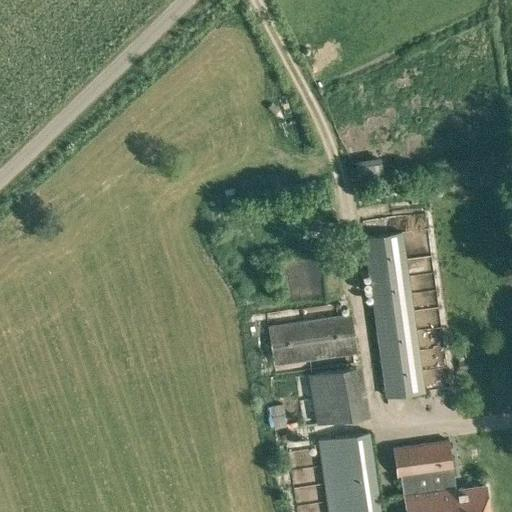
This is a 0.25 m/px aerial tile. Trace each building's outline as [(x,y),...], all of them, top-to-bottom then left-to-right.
[(355,164),(358,179),(383,176),(381,160),(355,164)] [(362,236),(385,396),(424,391),(407,263),(402,230),(362,236)] [(437,237),(414,239),(415,262),(439,260),(437,237)] [(273,256),(279,300),(339,292),(333,248),(273,256)] [(429,268),(429,311),(443,311),(443,268),(429,268)] [(267,326),(273,364),(357,352),(352,314),(267,326)] [(307,373),(316,423),(370,414),(360,363),(307,373)] [(457,378),(446,378),(446,365),(429,365),(429,377),(435,377),(435,392),(457,392),(457,378)] [(283,415),(282,405),(271,407),(272,417),(283,415)] [(317,438),(329,511),(380,511),(369,430),(317,438)] [(403,492),(406,511),(488,511),(485,483),(454,488),(447,439),(393,446),(397,477),(401,476),(403,492)]
